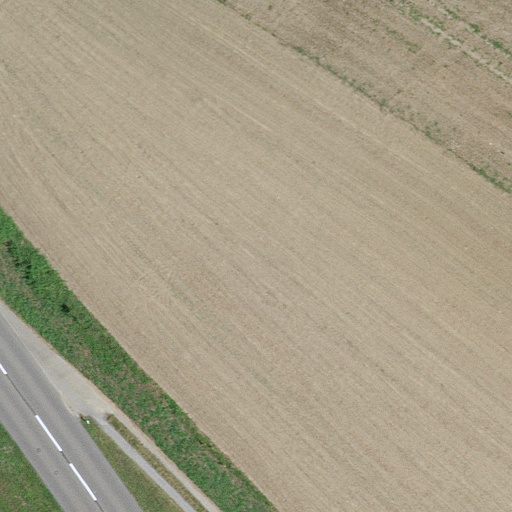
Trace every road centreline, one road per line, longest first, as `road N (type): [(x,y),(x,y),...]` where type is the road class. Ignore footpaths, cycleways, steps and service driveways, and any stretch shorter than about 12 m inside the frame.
road 1 (track): [(206,511),(77,390),(0,362)]
road 2 (tertiary): [(104,511),(0,362)]
